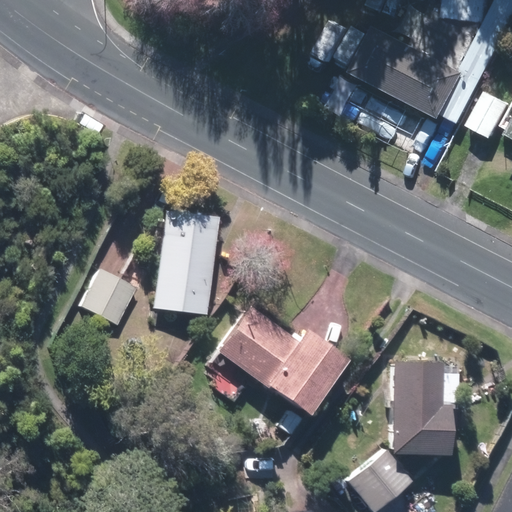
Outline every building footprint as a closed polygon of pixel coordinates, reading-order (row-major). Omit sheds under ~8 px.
[(479,0),(440,0),(440,24),(478,25),(479,0)] [(462,67),(380,22),(355,67),(438,112),(462,67)] [(429,118),(348,77),(331,110),(413,151),(429,118)] [(511,102),(491,91),(474,122),(495,133),(511,102)] [(103,123),(83,111),(78,120),(98,132),(103,123)] [(210,212),(158,208),(150,307),(201,312),(210,212)] [(112,321),(129,286),(89,267),(72,303),(112,321)] [(243,305),(213,345),(299,407),(337,356),(293,324),(285,335),(243,305)] [(446,361),(390,360),(387,444),(443,446),(446,361)] [(411,478),(385,448),(348,480),(373,510),(411,478)]
